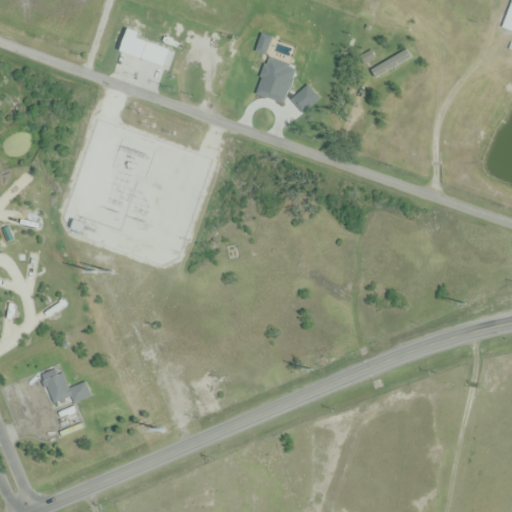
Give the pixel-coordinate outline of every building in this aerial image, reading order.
[(343,0),(343,2),(358,11),(364,0),(343,0)] [(511,2),(507,1),(499,30),(511,33),(511,2)] [(395,50),(380,57),(383,63),(370,69),(378,87),(420,69),(411,47),(396,53),(395,50)] [(301,91),(311,64),(293,58),(290,65),(261,55),(254,75),(301,91)] [(261,103),(266,86),(228,73),(222,91),(261,103)] [(52,409),(91,400),(87,383),(67,388),(64,375),(44,380),(52,409)]
